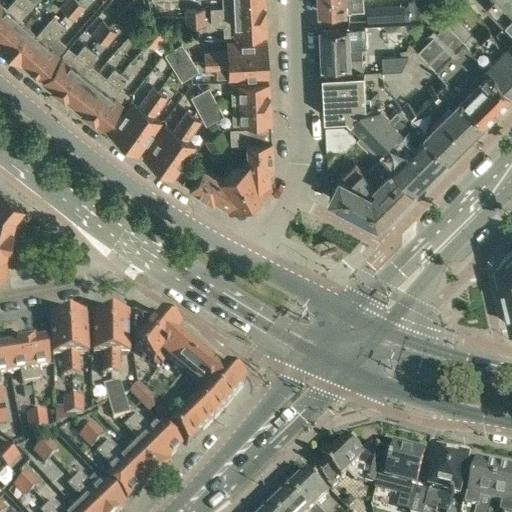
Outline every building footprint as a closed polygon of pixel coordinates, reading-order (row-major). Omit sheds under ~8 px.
[(0,25),(23,0),(10,0),(5,6),(0,1),(0,25)] [(0,44),(6,50),(27,26),(18,18),(33,1),(31,0),(23,0),(0,25),(0,44)] [(64,0),(59,6),(66,12),(78,0),(77,0),(64,0)] [(78,0),(66,12),(74,19),(85,7),(78,0)] [(210,15),(264,12),(263,0),(221,0),(222,6),(210,6),(210,15)] [(320,0),(321,13),(351,12),(365,11),(364,0),(320,0)] [(511,45),(511,10),(501,0),(488,0),(487,1),(490,3),(486,7),(503,25),(497,31),(511,45)] [(511,0),(501,0),(511,10),(511,0)] [(486,119),(511,94),(511,88),(448,23),(429,3),(423,18),(440,34),(420,53),(447,80),(486,119)] [(409,19),(409,6),(372,8),(372,21),(409,19)] [(184,18),(204,16),(204,8),(184,10),(184,18)] [(265,33),(264,12),(210,15),(210,24),(223,23),(223,35),(265,33)] [(21,63),(22,62),(56,22),(50,16),(35,33),(27,26),(6,50),(21,63)] [(204,16),(184,18),(185,26),(205,25),(204,16)] [(448,23),(511,88),(511,53),(491,33),(482,42),(457,16),(448,23)] [(99,38),(108,25),(100,20),(91,32),(99,38)] [(63,28),(56,22),(22,62),(37,75),(57,53),(65,44),(57,36),(63,28)] [(147,42),(158,29),(151,22),(140,36),(147,42)] [(108,25),(99,38),(107,44),(116,31),(108,25)] [(349,28),(321,29),(323,67),(349,66),(349,72),(362,71),(361,49),(350,49),(349,28)] [(158,29),(147,42),(160,54),(171,43),(166,36),(158,29)] [(204,59),(266,56),(265,38),(225,40),(225,49),(203,50),(204,59)] [(41,80),(55,91),(89,48),(82,43),(75,52),(67,46),(41,80)] [(181,62),(190,56),(181,43),(173,48),(181,62)] [(89,48),(55,91),(71,103),(97,69),(89,63),(96,54),(89,48)] [(181,62),(173,48),(164,54),(173,67),(181,62)] [(408,55),(383,57),(383,72),(401,71),(408,55)] [(181,62),(190,75),(198,70),(190,56),(181,62)] [(216,77),(267,75),(266,56),(204,59),(204,68),(215,68),(216,77)] [(190,75),(181,62),(173,67),(181,81),(190,75)] [(71,103),(86,115),(119,73),(113,68),(106,76),(97,69),(71,103)] [(119,73),(86,115),(102,127),(128,94),(119,87),(126,78),(119,73)] [(416,188),(450,155),(428,133),(405,110),(401,106),(389,118),(381,109),(385,106),(385,103),(376,103),(375,93),(365,93),(364,73),(323,75),(324,118),(346,117),(349,121),(362,134),(384,156),(416,188)] [(231,103),(268,102),(267,80),(230,82),(231,103)] [(428,133),(450,155),(486,119),(447,80),(437,90),(431,84),(428,86),(441,100),(436,104),(429,97),(416,110),(407,100),(402,104),(407,109),(405,110),(428,133)] [(163,84),(158,90),(121,142),(137,152),(159,120),(152,115),(170,89),(163,84)] [(107,132),(121,142),(158,90),(151,85),(138,104),(130,99),(107,132)] [(206,105),(215,101),(208,86),(199,91),(206,105)] [(206,105),(199,91),(190,96),(197,110),(206,105)] [(215,101),(206,105),(214,120),(223,115),(215,101)] [(269,121),(268,102),(231,103),(231,123),(269,121)] [(214,120),(206,105),(197,110),(205,125),(214,120)] [(142,156),(156,166),(191,114),(184,109),(172,128),(165,123),(142,156)] [(199,119),(191,114),(156,166),(172,176),(194,144),(186,139),(199,119)] [(246,160),(232,169),(250,200),(270,188),(269,186),(272,183),(270,148),(269,125),(230,126),(231,142),(245,142),(246,160)] [(344,126),(325,127),(326,138),(355,137),(344,126)] [(212,135),(219,147),(228,143),(221,130),(212,135)] [(362,134),(357,139),(379,161),(384,156),(362,134)] [(210,152),(219,147),(212,135),(204,139),(210,152)] [(357,138),(355,137),(326,138),(327,149),(346,149),(357,138)] [(398,207),(416,188),(384,156),(379,161),(369,170),(363,163),(359,166),(366,173),(377,184),(370,191),(396,204),(398,207)] [(381,224),(398,207),(396,204),(370,191),(377,184),(366,173),(359,166),(356,163),(341,178),(330,199),(381,224)] [(202,166),(188,187),(225,211),(227,210),(228,213),(250,200),(232,169),(218,176),(202,166)] [(178,179),(186,184),(193,172),(186,167),(178,179)] [(0,190),(0,215),(14,219),(22,209),(0,190)] [(0,234),(9,237),(14,219),(0,215),(0,234)] [(0,254),(5,256),(9,237),(0,234),(0,254)] [(511,249),(500,262),(498,271),(511,326),(511,249)] [(103,375),(110,375),(110,313),(92,313),(92,354),(103,354),(103,375)] [(110,313),(110,375),(111,383),(119,380),(118,375),(118,354),(128,354),(128,334),(128,313),(110,313)] [(149,313),(132,313),(132,343),(134,345),(133,347),(153,363),(156,360),(161,365),(166,360),(200,387),(195,393),(200,396),(210,386),(209,386),(211,383),(207,380),(217,367),(177,334),(181,329),(161,314),(156,319),(149,313)] [(85,314),(67,315),(71,376),(78,376),(77,354),(87,354),(85,314)] [(62,377),(71,376),(67,315),(49,316),(52,356),(61,355),(62,377)] [(45,338),(25,341),(29,370),(31,382),(39,381),(37,368),(49,366),(45,338)] [(5,345),(9,373),(20,371),(22,384),(31,382),(29,370),(25,341),(5,345)] [(5,345),(0,345),(0,387),(0,386),(0,374),(9,373),(5,345)] [(210,386),(200,396),(177,419),(169,427),(186,445),(219,413),(245,383),(224,366),(221,370),(217,367),(207,380),(211,383),(209,386),(210,386)] [(119,380),(111,383),(116,400),(124,397),(119,380)] [(108,402),(116,400),(111,383),(103,385),(108,402)] [(150,413),(158,404),(139,384),(130,393),(150,413)] [(82,397),(72,398),(73,414),(75,414),(84,414),(82,397)] [(124,397),(116,400),(121,416),(129,414),(124,397)] [(72,398),(63,399),(63,411),(63,415),(73,414),(72,398)] [(112,418),(121,416),(116,400),(108,402),(112,418)] [(154,412),(161,419),(169,410),(162,404),(154,412)] [(169,410),(161,419),(169,427),(177,419),(169,410)] [(46,412),(36,413),(38,430),(48,429),(46,412)] [(28,432),(38,430),(36,413),(26,414),(28,432)] [(181,447),(178,443),(160,424),(152,431),(137,416),(131,422),(169,463),(171,461),(169,459),(181,447)] [(85,429),(97,442),(105,435),(93,422),(85,429)] [(156,476),(169,463),(131,422),(124,428),(139,443),(131,450),(156,476)] [(97,442),(85,429),(78,436),(89,449),(97,442)] [(47,438),(39,445),(51,457),(59,450),(47,438)] [(379,476),(382,462),(385,450),(372,446),(370,455),(362,453),(361,454),(347,440),(347,441),(346,442),(340,440),(337,443),(339,449),(336,451),(335,449),(326,458),(328,460),(325,462),(324,463),(315,472),(324,480),(333,489),(349,473),(355,479),(377,485),(379,476)] [(143,489),(156,476),(131,450),(124,458),(109,442),(104,448),(143,489)] [(0,448),(0,462),(1,463),(13,450),(5,443),(0,448)] [(44,464),(51,457),(39,445),(32,452),(44,464)] [(377,485),(375,490),(401,497),(397,511),(401,511),(410,511),(416,490),(417,488),(422,467),(426,455),(420,454),(419,456),(415,455),(415,453),(410,451),(410,449),(400,446),(399,448),(395,447),(394,451),(392,458),(391,462),(387,479),(379,476),(377,485)] [(462,511),(464,506),(466,500),(462,499),(466,479),(466,477),(464,477),(465,472),(467,472),(467,471),(466,471),(467,463),(466,462),(467,460),(454,457),(455,455),(454,452),(454,451),(452,449),(451,448),(449,447),(447,446),(445,446),(443,446),(441,447),(439,449),(438,450),(437,452),(436,460),(438,461),(430,489),(447,493),(447,495),(451,497),(447,511),(462,511)] [(143,489),(104,448),(97,454),(112,469),(104,477),(122,496),(126,500),(139,488),(141,491),(143,489)] [(13,450),(1,463),(9,470),(21,457),(13,450)] [(490,511),(493,505),(501,467),(489,464),(489,467),(478,464),(473,484),(469,507),(464,506),(462,511),(490,511)] [(511,511),(511,471),(511,469),(501,467),(493,505),(505,507),(503,511),(511,511)] [(26,473),(19,480),(32,491),(38,484),(26,473)] [(288,491),(308,511),(321,511),(320,510),(318,511),(317,511),(314,508),(329,495),(307,473),(288,491)] [(96,476),(88,483),(81,476),(74,482),(104,511),(116,511),(124,505),(96,476)] [(25,499),(32,491),(19,480),(13,487),(25,499)] [(77,511),(104,511),(74,482),(69,488),(76,495),(68,503),(75,510),(77,511)] [(421,511),(427,493),(416,490),(410,511),(421,511)] [(308,511),(288,491),(270,509),(273,511),(308,511)] [(48,508),(50,511),(77,511),(75,510),(72,511),(63,511),(54,502),(48,508)]
